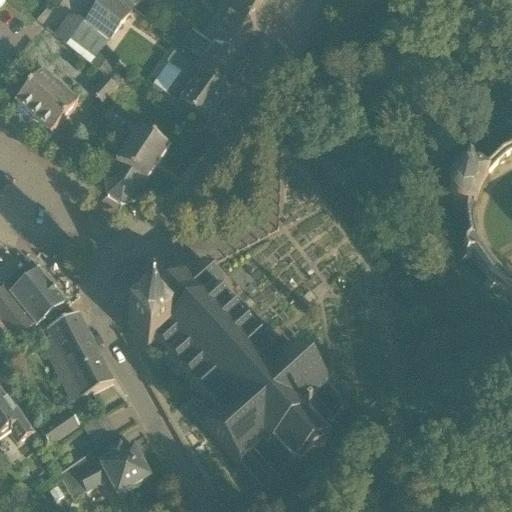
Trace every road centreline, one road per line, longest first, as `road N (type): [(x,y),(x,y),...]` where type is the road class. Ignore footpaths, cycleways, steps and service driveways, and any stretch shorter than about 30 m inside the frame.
road 1 (residential): [(101,245),(152,246),(269,84),(311,0)]
road 2 (residential): [(199,511),(109,347),(100,315),(101,245)]
